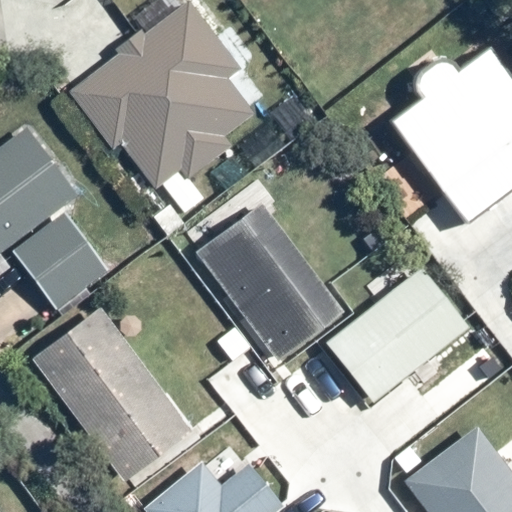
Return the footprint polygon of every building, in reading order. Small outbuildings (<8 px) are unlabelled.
[(238,60),(191,0),(150,0),(132,14),(145,31),(69,89),(113,147),(120,142),(156,191),(162,187),(183,215),(204,199),(189,178),(230,147),(222,137),(255,113),(223,71),(238,60)] [(511,89),(475,43),(447,65),(444,62),(441,60),(437,58),(433,58),(428,58),(424,58),(420,60),(417,62),(413,64),(411,68),(409,71),(407,75),(406,79),(406,83),(407,88),(408,92),(410,95),(383,117),(459,219),(503,182),(511,192),(511,89)] [(59,208),(78,192),(24,121),(0,139),(0,270),(16,258),(54,308),(106,269),(60,209),(59,208)] [(203,448),(105,320),(39,371),(137,499),(203,448)] [(362,511),(361,510),(452,436),(394,365),(387,371),(366,345),(338,367),(358,393),(316,428),(273,375),(221,417),(262,467),(256,472),(279,500),(263,511),(362,511)]
